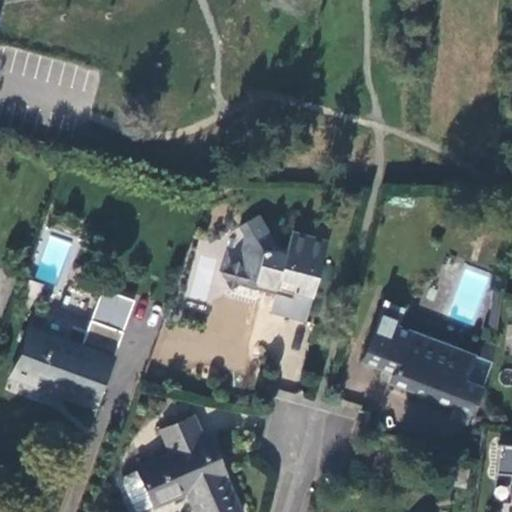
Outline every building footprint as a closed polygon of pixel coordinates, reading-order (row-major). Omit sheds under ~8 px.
[(240,286),(264,292),(276,295),(273,312),(307,322),(329,243),(294,234),(290,249),(279,246),(261,215),(241,226),(246,235),(239,259),(223,269),(234,289),(240,286)] [(112,291),(105,288),(94,320),(101,322),(112,291)] [(31,328),(14,375),(99,407),(127,332),(126,332),(138,300),(112,291),(101,322),(94,320),(84,348),(31,328)] [(476,403),(492,359),(474,353),(398,323),(403,307),(385,300),(364,358),(385,367),(389,358),(400,362),(397,371),(394,378),(437,395),(456,402),(458,396),(476,403)] [(385,367),(397,371),(400,362),(389,358),(385,367)] [(474,409),(476,403),(458,396),(456,402),(452,410),(450,416),(468,422),(474,409)] [(199,511),(241,511),(243,511),(223,467),(219,468),(195,416),(164,429),(174,454),(142,468),(158,503),(189,489),(199,511)] [(142,511),(158,503),(142,468),(127,473),(125,479),(136,508),(142,511)]
